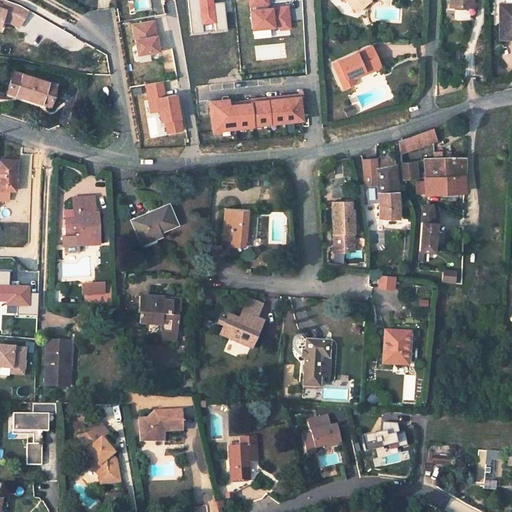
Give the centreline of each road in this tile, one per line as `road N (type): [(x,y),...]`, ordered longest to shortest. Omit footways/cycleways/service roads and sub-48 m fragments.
road 1 (residential): [(0,125),(135,165),(302,157)]
road 2 (residential): [(272,511),(328,491),(383,484),(420,490),(463,511)]
road 3 (unknown): [(498,99),(492,252)]
road 4 (residential): [(302,157),(427,118)]
road 5 (residential): [(302,157),(306,287)]
